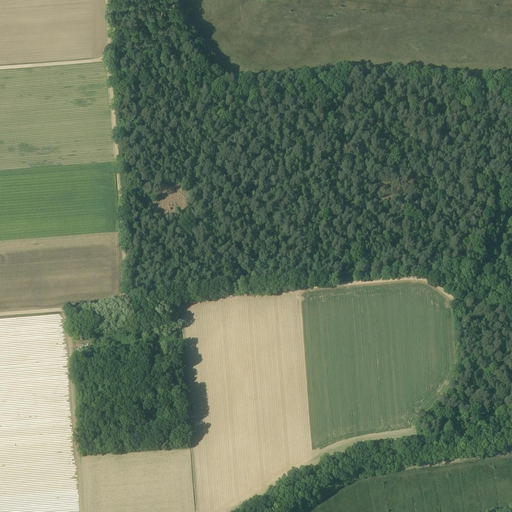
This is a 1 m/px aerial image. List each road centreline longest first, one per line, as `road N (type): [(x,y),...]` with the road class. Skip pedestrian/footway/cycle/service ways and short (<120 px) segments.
road 1 (track): [(511,310),(451,297),(423,278),(181,298)]
road 2 (track): [(126,304),(107,0)]
road 3 (track): [(199,511),(181,298)]
road 4 (track): [(126,304),(0,316)]
